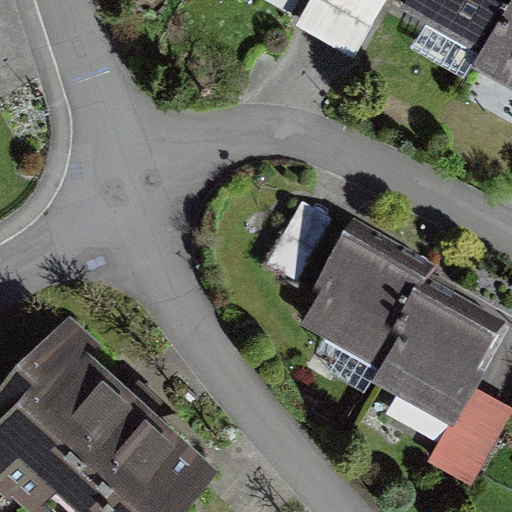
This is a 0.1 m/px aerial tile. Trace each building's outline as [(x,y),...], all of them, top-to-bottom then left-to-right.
[(354,0),(321,0),(310,21),(335,35),(354,0)] [(354,0),(335,35),(360,49),(388,0),(354,0)] [(508,0),(406,0),(405,4),(481,47),(508,0)] [(511,0),(508,0),(481,47),(474,61),(511,82),(511,0)] [(340,223),(310,207),(277,266),(306,283),(340,223)] [(355,229),(304,319),(382,362),(425,285),(432,272),(355,229)] [(451,419),(502,329),(425,285),(382,362),(374,375),(451,419)] [(159,511),(203,464),(69,343),(0,419),(0,493),(7,486),(8,487),(16,478),(54,511),(159,511)]
